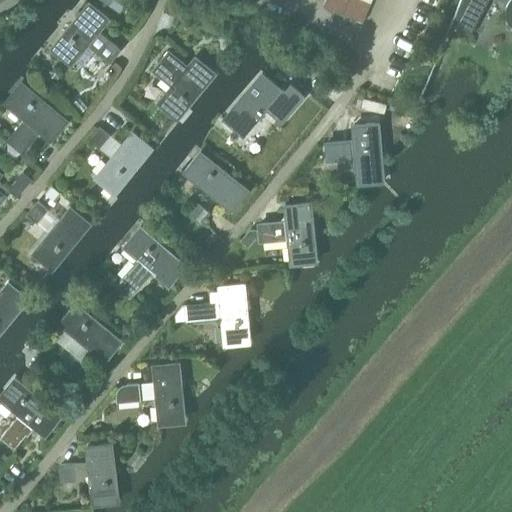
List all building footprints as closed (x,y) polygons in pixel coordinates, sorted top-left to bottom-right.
[(102,0),(110,5),(120,12),(127,0),(102,0)] [(342,12),(345,4),(335,0),(324,0),(323,4),(342,12)] [(370,2),(364,0),(347,0),(345,4),(365,13),(370,2)] [(453,27),(469,35),(487,0),(504,0),(507,1),(506,3),(505,5),(505,7),(505,8),(505,10),(505,12),(506,14),(506,15),(507,17),(508,19),(509,20),(510,21),(511,23),(511,0),(459,0),(447,28),(448,29),(450,24),(454,25),(453,27)] [(345,4),(342,12),(362,21),(365,13),(345,4)] [(77,8),(41,53),(64,72),(100,27),(77,8)] [(98,31),(88,43),(90,45),(109,62),(120,49),(101,33),(98,31)] [(169,49),(152,69),(170,83),(171,85),(188,65),(186,64),(169,49)] [(154,105),(177,125),(220,76),(197,56),(154,105)] [(260,74),(216,129),(235,144),(280,90),(260,74)] [(66,121),(22,82),(7,99),(51,138),(66,121)] [(282,90),(267,108),(279,118),(276,121),(279,124),(304,95),(291,84),(285,91),(284,92),(282,90)] [(371,96),(355,97),(357,117),(373,115),(371,96)] [(87,106),(79,97),(73,102),(81,111),(87,106)] [(24,120),(7,140),(22,152),(39,132),(40,131),(25,118),(24,120)] [(100,126),(89,138),(99,146),(109,134),(100,126)] [(90,178),(115,199),(155,151),(131,130),(90,178)] [(354,164),(356,164),(354,141),(352,141),(326,143),(327,158),(339,157),(339,165),(354,164)] [(201,152),(180,176),(221,211),(242,188),(201,152)] [(7,189),(17,197),(27,185),(17,177),(7,189)] [(51,184),(45,192),(53,199),(59,191),(51,184)] [(38,201),(27,213),(37,222),(48,209),(38,201)] [(196,201),(188,211),(201,222),(209,212),(196,201)] [(29,256),(54,277),(94,229),(69,208),(29,256)] [(312,208),(287,209),(291,270),(317,269),(312,208)] [(249,230),(241,239),(248,245),(255,237),(259,236),(259,241),(286,239),(288,238),(286,220),(284,220),(257,222),(258,229),(249,230)] [(139,230),(126,248),(168,282),(180,265),(139,230)] [(137,260),(116,284),(130,296),(151,272),(152,270),(138,258),(137,260)] [(0,292),(0,342),(32,304),(8,283),(0,292)] [(250,285),(220,287),(225,349),(254,346),(250,285)] [(185,304),(176,315),(177,320),(188,319),(219,316),(221,316),(219,290),(217,290),(210,291),(211,301),(185,304)] [(120,343),(75,305),(53,330),(99,368),(120,343)] [(134,324),(123,323),(121,335),(133,337),(134,324)] [(70,352),(62,362),(75,373),(83,363),(70,352)] [(181,370),(151,373),(156,434),(186,431),(181,370)] [(63,415),(15,377),(0,395),(0,397),(47,435),(63,415)] [(117,391),(117,396),(118,401),(122,400),(128,400),(140,399),(139,382),(126,383),(123,384),(120,387),(117,391)] [(17,417),(1,436),(14,447),(27,431),(29,433),(34,427),(32,425),(19,414),(17,417)] [(118,511),(114,453),(84,455),(88,511),(118,511)] [(72,463),(60,464),(61,481),(74,480),(72,463)]
